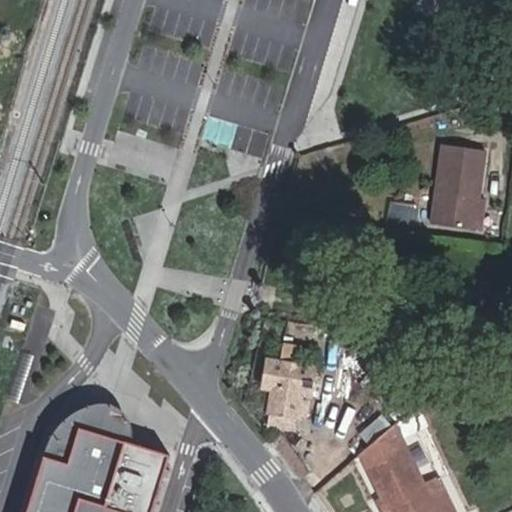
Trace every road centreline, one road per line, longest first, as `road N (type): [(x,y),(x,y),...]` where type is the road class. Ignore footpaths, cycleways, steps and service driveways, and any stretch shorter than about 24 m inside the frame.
road 1 (residential): [(79,259),(205,390),(295,511)]
road 2 (residential): [(136,0),(77,189),(72,225),(79,259)]
